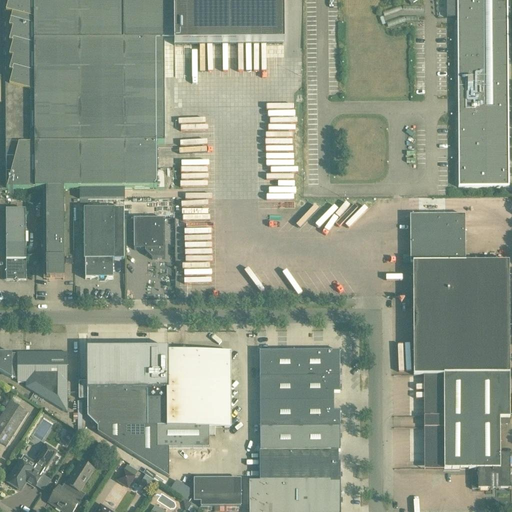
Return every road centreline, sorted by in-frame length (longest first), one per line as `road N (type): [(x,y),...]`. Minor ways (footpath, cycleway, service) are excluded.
road 1 (unclassified): [(374,511),(371,318),(0,318)]
road 2 (unknown): [(393,214),(468,215),(511,252)]
